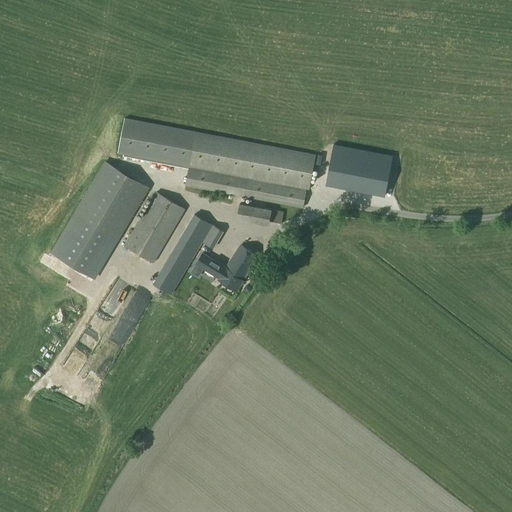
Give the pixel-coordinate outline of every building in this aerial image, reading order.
[(309,189),(315,155),(125,119),(118,153),(124,154),(123,157),(188,169),(306,192),(306,189),(309,189)] [(334,144),(326,185),(385,196),(392,156),(334,144)] [(74,216),(116,241),(148,188),(106,163),(74,216)] [(306,192),(188,169),(185,185),(303,208),(306,192)] [(124,246),(133,252),(153,263),(185,209),(156,193),(124,246)] [(234,206),(231,215),(245,219),(247,213),(258,216),(258,212),(234,206)] [(283,212),(273,210),(271,222),(281,224),(283,212)] [(203,242),(213,225),(194,215),(174,249),(192,260),(203,242)] [(250,219),(249,226),(263,228),(264,221),(250,219)] [(203,242),(214,248),(223,232),(213,225),(203,242)] [(259,256),(241,245),(226,269),(221,266),(223,264),(204,252),(197,263),(199,264),(200,262),(217,273),(215,275),(220,278),(219,280),(237,291),(243,281),(244,281),(243,280),(259,257),(260,256),(259,256)] [(114,277),(101,303),(112,309),(126,284),(114,277)] [(182,303),(208,317),(214,305),(216,306),(221,297),(214,293),(210,300),(190,289),(182,303)] [(98,309),(96,317),(107,319),(108,311),(98,309)] [(83,405),(81,411),(86,413),(89,407),(83,405)]
